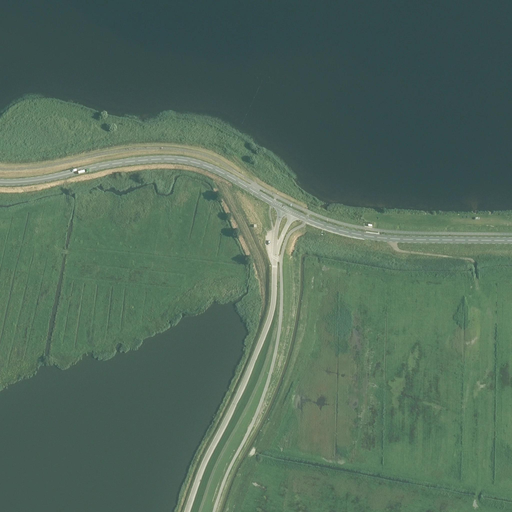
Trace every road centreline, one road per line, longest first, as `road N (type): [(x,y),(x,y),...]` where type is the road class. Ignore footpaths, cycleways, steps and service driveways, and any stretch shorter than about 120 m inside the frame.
road 1 (track): [(478,505),(482,316),(475,264),(399,252),(392,240)]
road 2 (secondary): [(282,209),(212,169),(175,160),(0,183)]
road 3 (unclassified): [(187,511),(270,319),(276,259)]
road 4 (secondary): [(294,214),(392,240),(511,242)]
